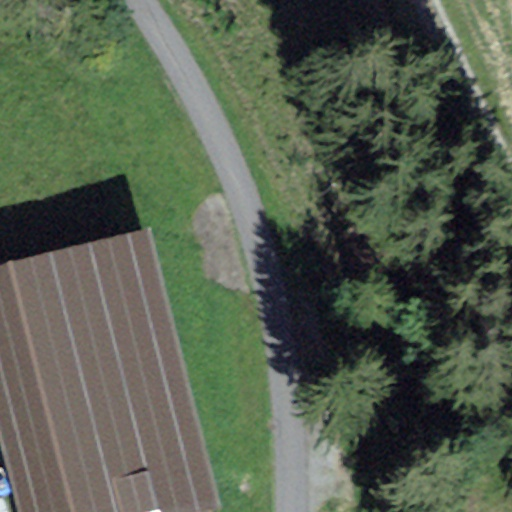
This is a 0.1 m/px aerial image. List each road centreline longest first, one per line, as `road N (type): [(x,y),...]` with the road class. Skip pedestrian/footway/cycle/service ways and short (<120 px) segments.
road 1 (unclassified): [(287,511),(287,342),(232,167),(183,68),(134,0)]
road 2 (track): [(511,159),(429,0)]
